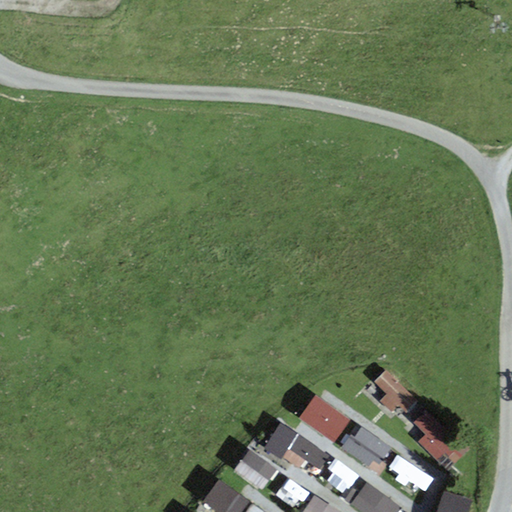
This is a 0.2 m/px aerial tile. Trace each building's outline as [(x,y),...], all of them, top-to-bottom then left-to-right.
[(385,395),(380,399),(397,418),(417,400),(388,368),(373,382),(385,395)] [(434,406),(412,416),(433,461),(449,454),(452,462),(471,453),(464,437),(451,443),(434,406)] [(267,441),(315,475),(330,454),(281,420),(267,441)] [(235,468),(262,487),(277,467),(250,447),(235,468)] [(398,455),(389,470),(424,491),(433,475),(398,455)] [(217,511),(242,511),(251,500),(220,478),(203,502),(217,511)] [(363,511),(392,511),(398,504),(369,482),(353,504),(363,511)] [(342,511),(343,511),(315,493),(302,511),(342,511)]
